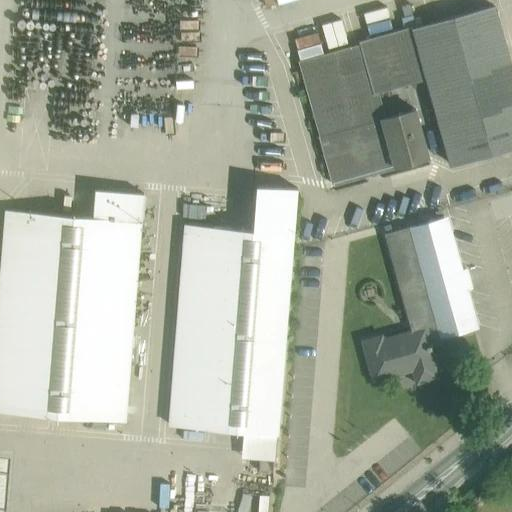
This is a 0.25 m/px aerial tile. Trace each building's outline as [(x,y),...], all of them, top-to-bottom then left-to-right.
[(375,90),(425,76),(449,164),(511,146),(511,67),(495,6),(298,61),(319,136),(318,136),(331,183),(428,156),(415,109),(383,118),(375,90)] [(197,426),(277,433),(296,188),(258,185),(254,229),(212,226),(185,224),(169,424),(197,426)] [(98,417),(125,420),(143,193),(97,189),(95,216),(33,211),(33,212),(5,210),(0,277),(0,410),(17,411),(17,412),(98,418),(98,417)] [(444,218),(386,234),(411,327),(410,327),(423,329),(427,339),(442,334),(443,335),(474,327),(463,289),(471,287),(466,269),(458,271),(444,218)] [(411,332),(382,340),(381,336),(363,341),(373,380),(412,369),(416,382),(430,378),(437,376),(430,348),(433,347),(432,344),(429,345),(427,339),(423,329),(410,327),(411,332)] [(4,511),(9,454),(0,453),(0,511),(4,511)]
